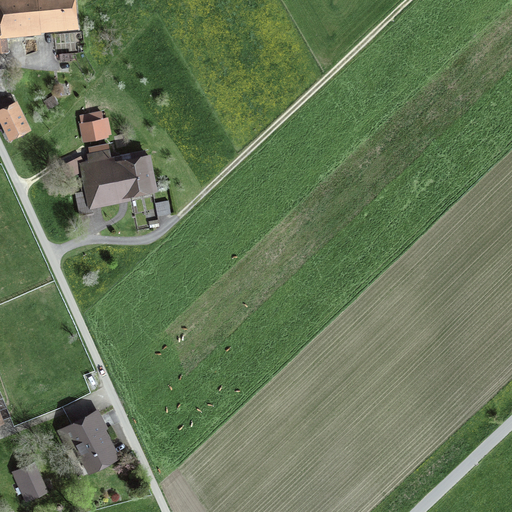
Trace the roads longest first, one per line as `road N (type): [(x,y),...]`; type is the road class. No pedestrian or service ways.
road 1 (track): [(50,252),(93,238),(156,236),(405,0)]
road 2 (unclassified): [(0,146),(167,511)]
road 3 (tertiary): [(418,511),(511,424)]
